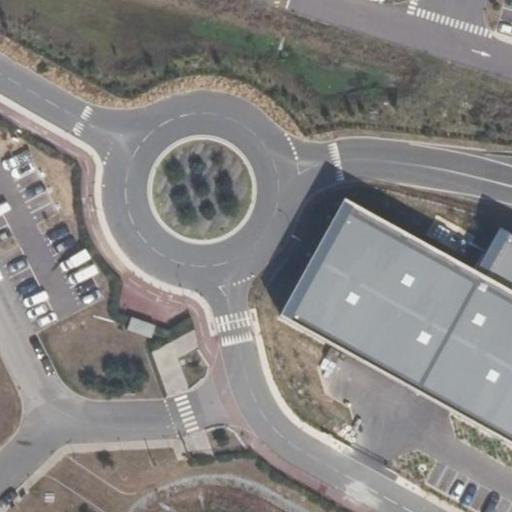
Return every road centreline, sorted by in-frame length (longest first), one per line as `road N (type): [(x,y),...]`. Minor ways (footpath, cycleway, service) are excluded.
road 1 (secondary): [(132,151),(123,190),(134,228),(162,257),(201,267),(237,259),(264,237),(280,206),(280,171)]
road 2 (primary): [(511,185),(429,164),(354,157),(280,171)]
road 3 (secondary): [(280,171),(253,127),(204,109),(170,116),(132,151)]
road 4 (secondary): [(0,72),(132,151)]
